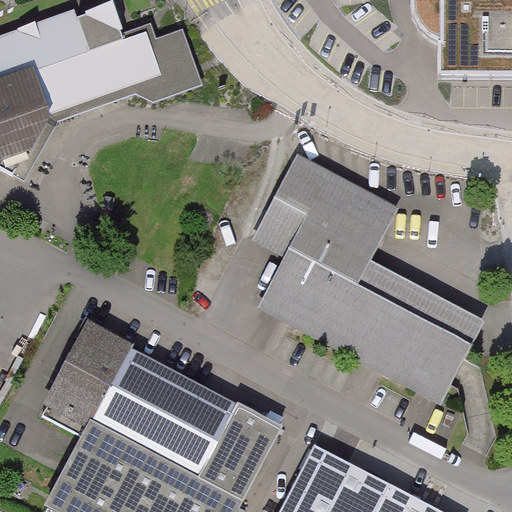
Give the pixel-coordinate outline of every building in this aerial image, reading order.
[(511,0),(411,0),(411,1),(411,10),(413,22),(420,35),(428,43),(439,48),(439,83),(511,83),(511,0)] [(107,4),(0,40),(0,170),(20,180),(49,123),(135,94),(152,104),(201,86),(182,31),(155,40),(151,28),(119,39),(107,4)] [(257,309),(437,405),(482,322),(368,261),(395,210),(296,157),(251,241),(284,259),(257,309)] [(44,507),(53,511),(237,511),(281,430),(85,326),(52,388),(95,411),(44,507)] [(432,511),(313,451),(281,511),(432,511)]
